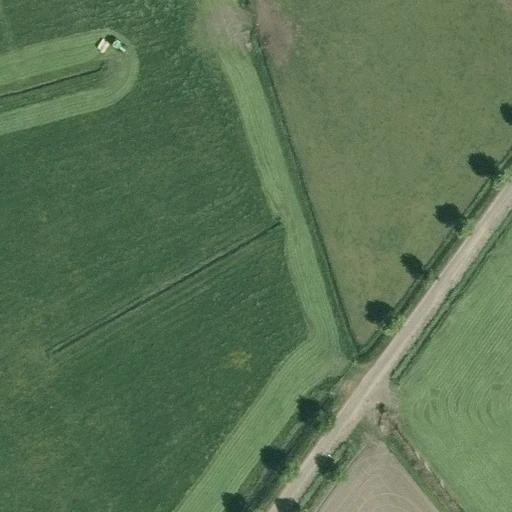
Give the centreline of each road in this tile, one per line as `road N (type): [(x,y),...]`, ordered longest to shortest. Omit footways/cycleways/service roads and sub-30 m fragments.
road 1 (track): [(235,0),(361,397),(450,511)]
road 2 (unclassified): [(278,511),(511,192)]
